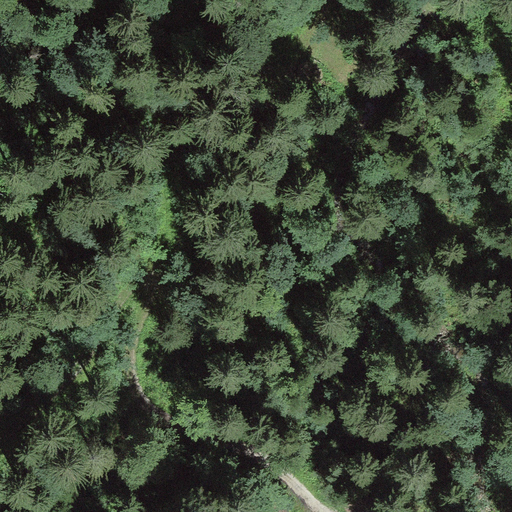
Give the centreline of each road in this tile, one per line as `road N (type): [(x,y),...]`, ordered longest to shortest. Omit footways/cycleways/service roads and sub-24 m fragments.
road 1 (track): [(0,437),(89,354),(162,237),(174,0)]
road 2 (track): [(162,237),(129,361),(143,404),(198,435),(263,455),(318,511)]
